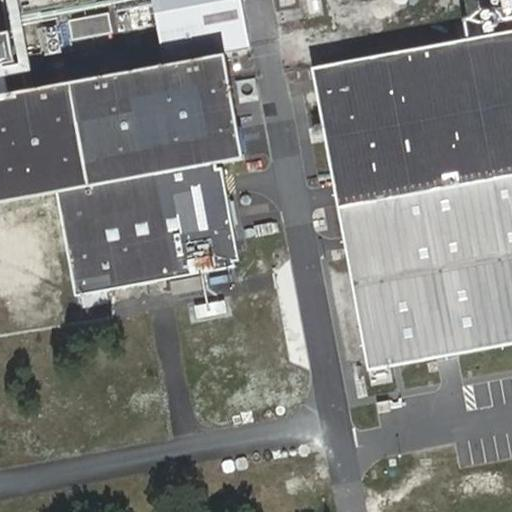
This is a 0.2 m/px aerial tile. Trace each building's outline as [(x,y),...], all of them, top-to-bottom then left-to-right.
[(3,0),(0,0),(0,64),(16,61),(3,0)] [(243,0),(155,0),(168,69),(254,54),(243,0)] [(110,14),(72,21),(76,39),(113,31),(110,14)] [(64,23),(35,28),(39,55),(68,51),(64,23)] [(511,28),(318,68),(345,201),(511,167),(511,28)] [(250,163),(232,68),(0,118),(0,218),(61,205),(84,304),(244,269),(225,169),(250,163)] [(201,320),(230,313),(227,301),(198,308),(201,320)]
